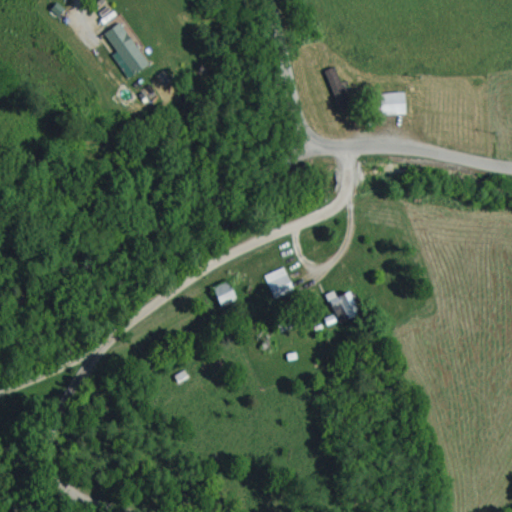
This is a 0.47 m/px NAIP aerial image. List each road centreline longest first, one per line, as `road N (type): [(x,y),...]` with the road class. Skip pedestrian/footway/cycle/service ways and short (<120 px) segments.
road 1 (residential): [(124,511),(73,494),(54,469),(57,426),(78,384),(120,331),(214,261),(338,204),(347,186),(346,144)]
road 2 (residential): [(0,306),(310,145)]
road 3 (residential): [(346,144),(395,144),(511,167)]
road 4 (residential): [(271,0),(310,145)]
